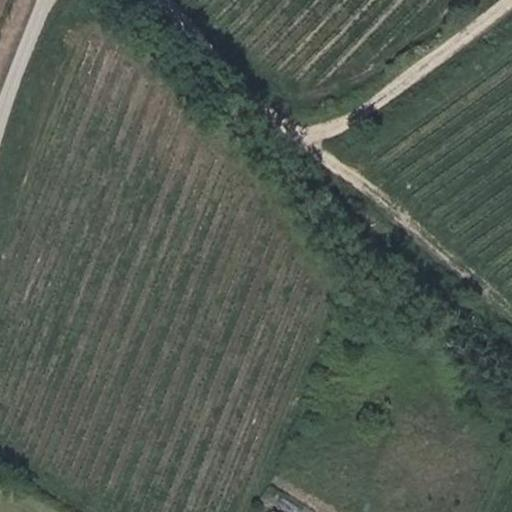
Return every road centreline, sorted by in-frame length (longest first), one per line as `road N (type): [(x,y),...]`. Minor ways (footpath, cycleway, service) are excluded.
road 1 (track): [(169,0),(286,123),(315,128),(349,124),(511,6)]
road 2 (unclassified): [(0,160),(50,0)]
